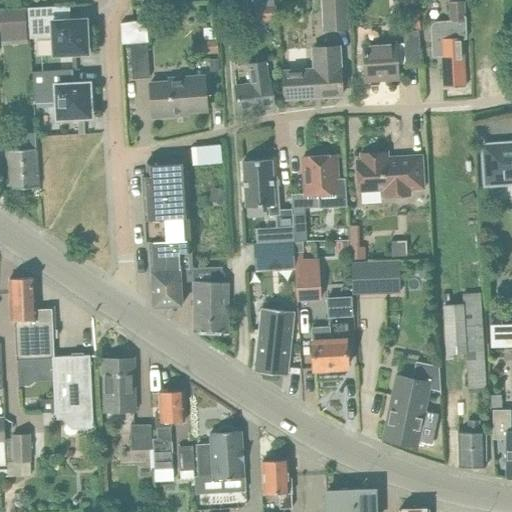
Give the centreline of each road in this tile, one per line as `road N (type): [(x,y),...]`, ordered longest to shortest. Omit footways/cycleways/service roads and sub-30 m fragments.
road 1 (tertiary): [(511,500),(363,459),(285,418),(126,312)]
road 2 (residential): [(118,156),(290,115),(470,106),(511,93)]
road 3 (residential): [(118,156),(111,26),(122,0)]
road 4 (residential): [(126,312),(118,156)]
road 5 (tertiary): [(126,312),(0,227)]
